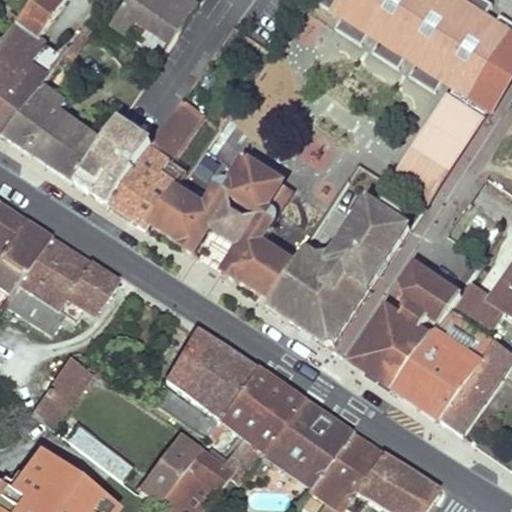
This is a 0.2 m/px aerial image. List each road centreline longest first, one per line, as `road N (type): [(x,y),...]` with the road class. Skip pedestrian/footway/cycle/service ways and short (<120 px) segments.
road 1 (residential): [(319,388),(0,183)]
road 2 (residential): [(319,388),(511,104)]
road 3 (residential): [(481,492),(319,388)]
